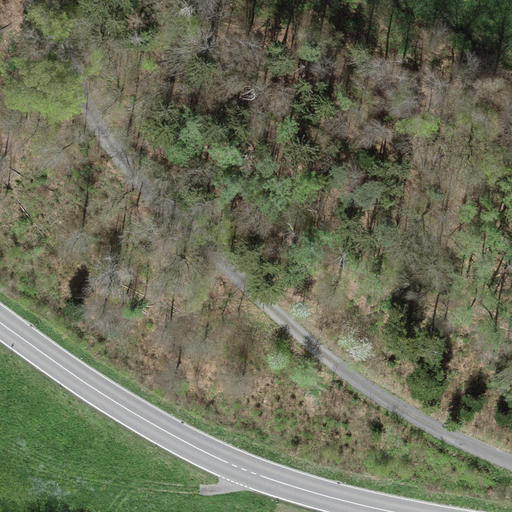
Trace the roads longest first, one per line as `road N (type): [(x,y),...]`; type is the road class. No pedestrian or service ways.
road 1 (unclassified): [(52,0),(87,108),(122,160),(234,279),(378,394),(511,462)]
road 2 (tertiary): [(392,511),(221,459),(92,388),(0,321)]
